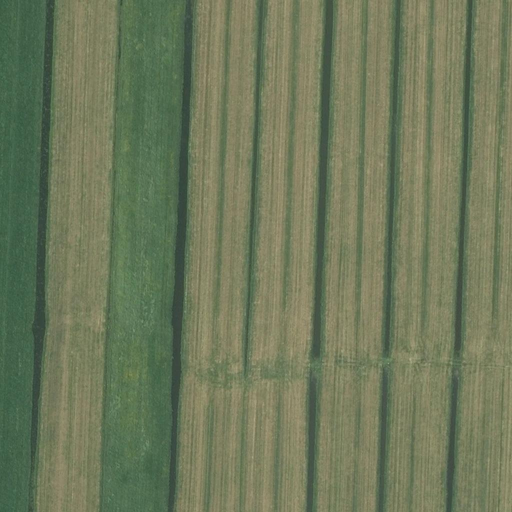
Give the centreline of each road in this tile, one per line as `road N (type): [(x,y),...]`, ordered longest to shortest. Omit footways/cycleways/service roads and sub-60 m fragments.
road 1 (track): [(239,380),(305,366),(511,367)]
road 2 (track): [(232,271),(239,380),(228,511)]
